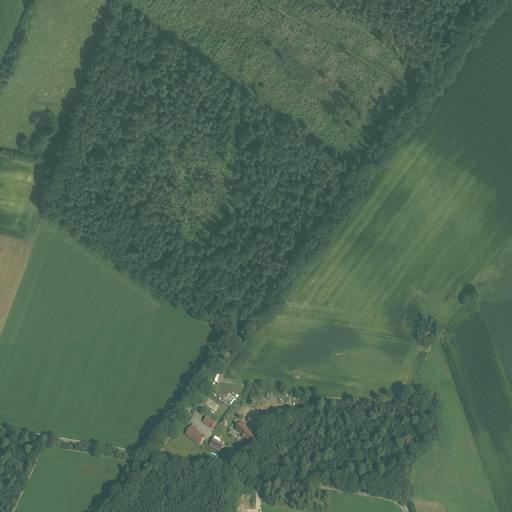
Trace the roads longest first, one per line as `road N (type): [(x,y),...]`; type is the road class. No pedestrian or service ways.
road 1 (unclassified): [(153,457),(497,0)]
road 2 (unclassified): [(153,457),(387,491),(409,511)]
road 3 (unclassified): [(0,429),(153,457)]
